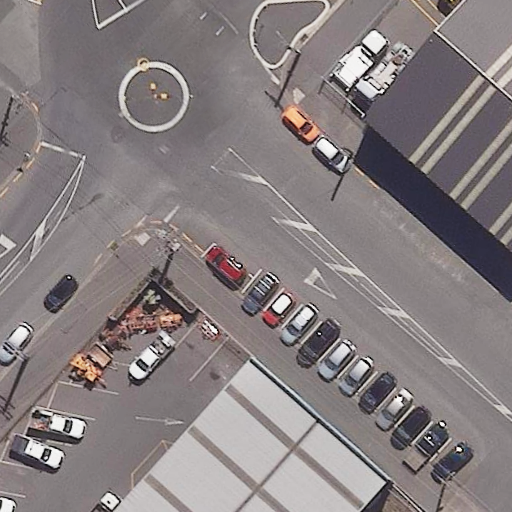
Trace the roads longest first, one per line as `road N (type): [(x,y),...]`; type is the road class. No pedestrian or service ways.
road 1 (unclassified): [(198,135),(511,421)]
road 2 (tertiary): [(109,133),(0,280)]
road 3 (tertiary): [(128,41),(175,39),(203,60),(214,99),(198,135)]
